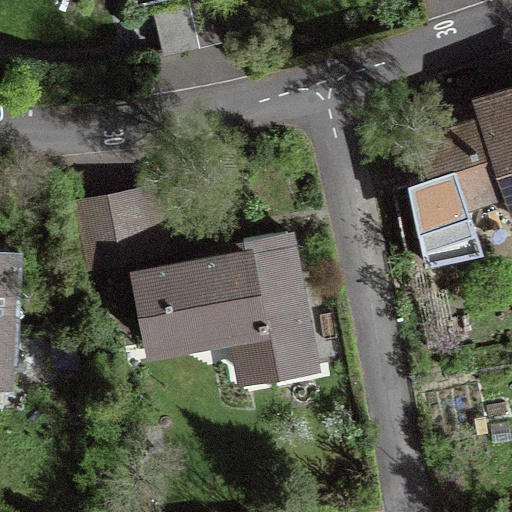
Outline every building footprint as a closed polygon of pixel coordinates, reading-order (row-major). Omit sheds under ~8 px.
[(161,0),(150,3),(162,57),(201,48),(189,0),(161,0)] [(463,198),(508,183),(511,194),(511,89),(464,105),(470,122),(420,139),(432,175),(453,168),(463,198)] [(86,265),(103,262),(138,255),(164,250),(151,186),(126,191),(91,198),(74,201),(86,265)] [(150,345),(237,328),(247,378),(269,374),(311,366),(286,230),(243,238),(245,250),(204,258),(135,271),(150,345)] [(0,382),(11,383),(18,245),(0,243),(0,382)]
